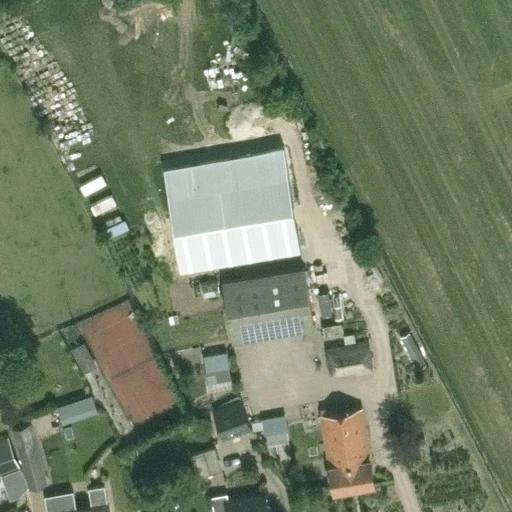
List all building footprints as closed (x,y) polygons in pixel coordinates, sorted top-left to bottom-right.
[(285,147),(166,167),(182,267),(302,247),(285,147)] [(315,326),(305,267),(224,280),(234,339),(315,326)] [(341,321),(324,324),(325,332),(343,329),(341,321)] [(97,365),(84,341),(71,348),(83,372),(97,365)] [(367,346),(329,351),(327,354),(331,373),(358,369),(359,373),(374,370),(371,349),(367,346)] [(226,351),(205,355),(207,368),(229,364),(226,351)] [(223,440),(254,428),(242,398),(213,409),(223,440)] [(371,457),(369,457),(361,406),(321,413),(330,464),(334,490),(376,483),(371,457)] [(285,415),(263,419),(266,432),(287,428),(285,415)] [(31,422),(12,427),(29,489),(48,483),(31,422)] [(0,472),(20,465),(9,436),(0,439),(0,472)] [(191,452),(198,476),(211,472),(203,448),(191,452)] [(22,467),(1,475),(10,498),(20,495),(28,486),(22,467)] [(93,504),(78,507),(74,489),(46,494),(49,511),(111,511),(106,484),(90,487),(93,504)] [(269,511),(266,492),(228,499),(227,492),(211,495),(214,511),(220,511),(230,510),(229,511),(269,511)]
